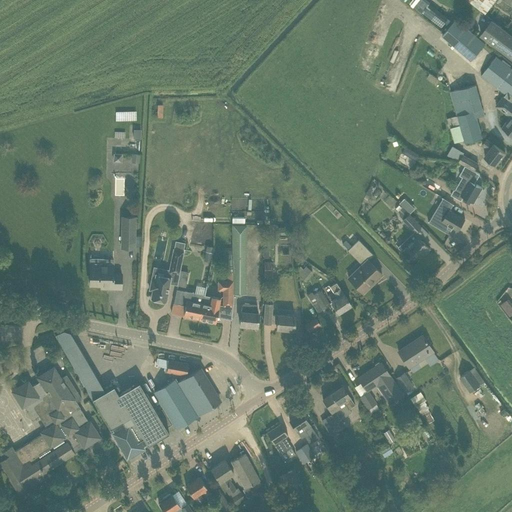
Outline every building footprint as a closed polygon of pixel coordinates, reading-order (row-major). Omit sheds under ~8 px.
[(424,0),(412,0),(410,3),(443,27),(449,18),(424,0)] [(468,0),(485,13),(494,0),(468,0)] [(459,17),(445,33),(473,59),(488,43),(459,17)] [(511,34),(491,19),(480,34),(511,58),(511,34)] [(511,69),(495,56),(481,74),(505,93),(495,105),(509,115),(501,126),(511,135),(511,69)] [(469,85),(450,90),(456,114),(459,124),(460,124),(465,142),(482,137),(476,117),(474,110),(482,108),(476,83),(469,85)] [(481,145),(487,150),(483,155),(496,164),(505,152),(486,138),(481,145)] [(465,165),(473,169),(474,170),(479,162),(463,153),(464,152),(452,145),(447,154),(465,165)] [(406,146),(403,153),(418,160),(421,153),(406,146)] [(113,160),(121,161),(122,153),(113,152),(113,160)] [(454,189),(451,194),(461,200),(463,196),(474,202),(483,187),(474,183),(480,174),(474,170),(473,169),(465,165),(459,175),(468,180),(461,193),(454,189)] [(436,193),(440,186),(427,178),(423,184),(436,193)] [(392,194),(399,186),(393,180),(386,188),(392,194)] [(443,197),(429,221),(449,233),(453,226),(458,229),(465,218),(450,209),(453,203),(443,197)] [(399,203),(404,208),(409,203),(404,198),(399,203)] [(403,219),(415,231),(421,225),(410,213),(403,219)] [(123,216),(123,229),(122,229),(121,247),(134,247),(135,216),(123,216)] [(232,223),(231,279),(232,279),(232,293),(246,293),(246,231),(246,224),(246,223),(232,223)] [(412,239),(401,250),(413,262),(421,254),(422,255),(430,248),(414,232),(409,237),(412,239)] [(351,246),(364,258),(370,252),(358,239),(351,246)] [(173,248),(169,272),(178,274),(183,250),(185,242),(175,240),(173,248)] [(346,240),(343,243),(348,249),(351,246),(346,240)] [(105,288),(121,288),(121,271),(112,271),(113,258),(90,258),(89,284),(105,285),(105,288)] [(366,258),(347,276),(361,291),(362,290),(373,280),(374,282),(382,274),(366,258)] [(271,262),(271,261),(264,260),(264,276),(272,277),(273,262),(271,262)] [(298,274),(299,276),(305,280),(312,271),(305,265),(298,274)] [(151,278),(149,289),(152,290),(151,298),(165,301),(170,277),(155,274),(155,279),(151,278)] [(179,277),(177,284),(184,286),(186,279),(179,277)] [(232,279),(231,279),(217,279),(217,289),(223,289),(223,305),(232,305),(232,293),(232,279)] [(333,291),(327,295),(331,301),(333,304),(338,312),(350,304),(345,296),(336,281),(329,286),(333,291)] [(306,294),(317,311),(330,303),(320,288),(313,293),(311,290),(306,294)] [(171,313),(199,319),(202,302),(204,294),(176,289),(171,313)] [(202,302),(199,319),(215,322),(220,297),(204,294),(202,302)] [(510,315),(511,314),(511,302),(509,298),(502,303),(510,315)] [(271,314),(272,303),(265,302),(263,323),(271,323),(271,322),(277,323),(276,328),(294,329),(295,314),(276,313),(276,314),(271,314)] [(258,311),(256,311),(256,304),(244,303),(242,304),(239,325),(257,326),(258,311)] [(304,324),(308,331),(320,324),(316,317),(304,324)] [(400,353),(409,367),(418,361),(421,366),(427,361),(424,358),(433,352),(422,335),(414,340),(416,342),(400,353)] [(166,371),(186,374),(188,363),(159,358),(158,365),(167,367),(166,371)] [(375,366),(358,377),(367,391),(359,396),(367,408),(376,402),(368,390),(376,384),(389,404),(402,394),(387,370),(381,362),(380,363),(379,362),(377,361),(374,363),(374,365),(375,366)] [(459,376),(470,391),(484,380),(474,365),(459,376)] [(46,427),(46,428),(51,425),(58,426),(64,436),(73,430),(79,440),(80,440),(80,441),(84,448),(101,437),(94,427),(93,428),(80,408),(80,407),(77,402),(82,399),(66,374),(61,377),(53,366),(37,376),(39,381),(32,385),(28,379),(11,390),(22,407),(24,406),(26,409),(25,409),(32,420),(39,416),(46,427)] [(177,381),(175,377),(169,380),(162,368),(118,394),(113,385),(92,398),(109,428),(111,427),(113,431),(111,432),(126,457),(168,432),(168,431),(176,427),(176,428),(197,415),(177,381)] [(192,373),(191,372),(177,381),(197,415),(219,401),(205,377),(206,377),(200,368),(192,373)] [(395,377),(405,391),(413,385),(404,371),(395,377)] [(332,411),(333,412),(327,416),(336,430),(345,425),(341,418),(351,411),(348,408),(354,404),(342,385),(322,398),(331,411),(332,411)] [(421,392),(411,396),(421,418),(430,414),(421,392)] [(505,409),(500,412),(504,417),(509,413),(505,409)] [(301,437),(304,435),(309,442),(318,437),(301,412),(289,420),(296,430),(296,429),(301,437)] [(287,434),(286,432),(280,423),(266,432),(280,453),(291,446),(285,436),(287,434)] [(46,428),(46,427),(43,430),(42,433),(15,451),(11,446),(0,452),(0,453),(3,458),(0,460),(0,463),(14,486),(17,491),(29,484),(30,486),(47,475),(44,471),(74,452),(72,448),(78,443),(79,443),(79,442),(80,442),(80,441),(80,440),(79,440),(73,430),(64,436),(58,426),(51,425),(46,428)] [(387,429),(381,432),(386,440),(392,437),(387,429)] [(307,442),(301,447),(308,459),(315,454),(307,442)] [(308,459),(301,447),(295,451),(302,462),(308,459)] [(244,487),(242,488),(248,498),(265,489),(245,453),(230,461),(244,487)] [(236,488),(228,476),(233,472),(225,459),(211,468),(227,493),(236,488)] [(185,485),(191,494),(200,507),(206,503),(199,493),(207,488),(199,476),(185,485)] [(208,489),(223,511),(235,511),(216,483),(208,489)] [(236,488),(228,493),(230,497),(235,504),(245,498),(240,491),(238,486),(236,488)] [(164,499),(158,503),(164,511),(173,511),(172,510),(180,505),(172,494),(171,495),(169,493),(163,497),(164,499)] [(193,511),(188,503),(180,507),(183,511),(193,511)]
